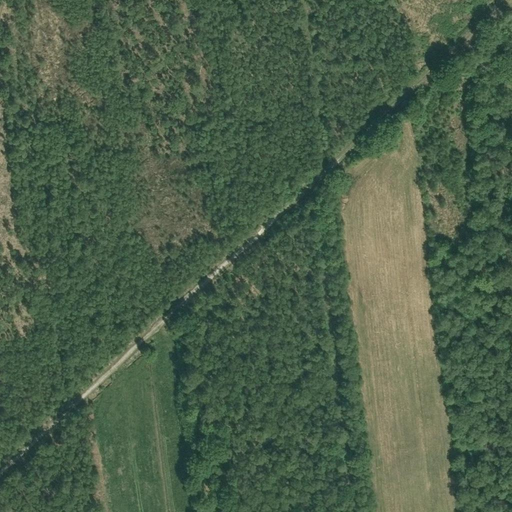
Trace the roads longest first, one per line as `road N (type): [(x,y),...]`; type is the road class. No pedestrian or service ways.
road 1 (track): [(505,0),(0,466)]
road 2 (track): [(350,511),(310,182)]
